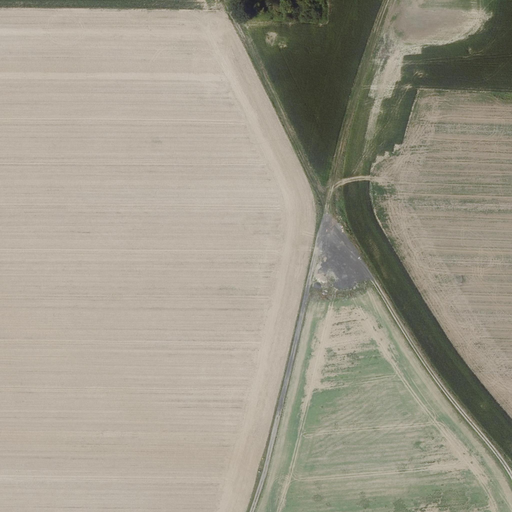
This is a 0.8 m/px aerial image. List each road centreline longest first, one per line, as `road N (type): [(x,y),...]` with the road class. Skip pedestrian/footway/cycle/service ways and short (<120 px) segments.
road 1 (track): [(511,478),(419,354),(306,179),(226,0)]
road 2 (track): [(250,511),(359,79),(388,0)]
